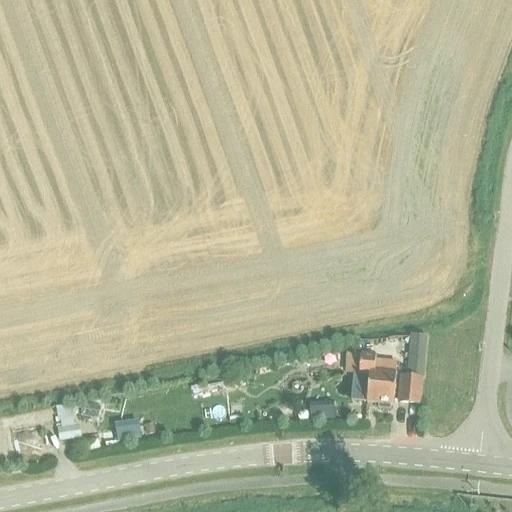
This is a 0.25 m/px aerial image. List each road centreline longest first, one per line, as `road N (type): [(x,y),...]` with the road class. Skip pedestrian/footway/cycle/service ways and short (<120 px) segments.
road 1 (tertiary): [(0,502),(282,455),(476,466)]
road 2 (unclassified): [(476,466),(511,203)]
